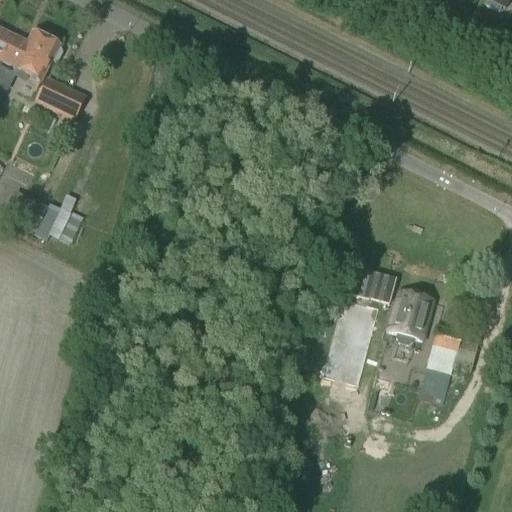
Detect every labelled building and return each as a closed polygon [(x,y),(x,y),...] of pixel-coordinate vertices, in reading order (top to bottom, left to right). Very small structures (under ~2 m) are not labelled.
[(483,0),(483,1),(486,3),(484,8),(498,15),(501,10),(504,12),(510,0),(483,0)] [(25,47),(21,45),(22,43),(0,32),(0,63),(9,69),(11,66),(15,68),(13,73),(40,87),(50,65),(57,63),(61,56),(59,50),(58,50),(58,49),(31,36),(25,47)] [(73,125),(85,101),(46,81),(34,105),(73,125)] [(2,219),(33,235),(45,212),(14,196),(2,219)] [(337,267),(330,293),(339,295),(387,308),(394,282),(346,269),(337,267)] [(421,344),(431,306),(398,296),(387,335),(397,338),(395,346),(411,350),(413,342),(421,344)] [(459,337),(437,331),(428,366),(419,402),(441,408),(451,372),(459,337)] [(318,376),(336,374),(334,356),(316,358),(318,376)] [(320,398),(349,397),(349,375),(319,377),(320,398)]
